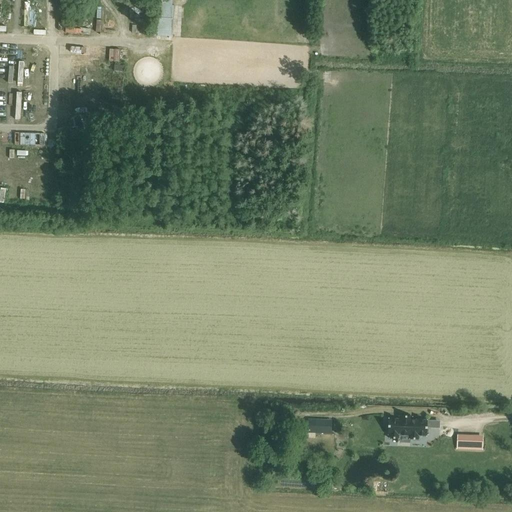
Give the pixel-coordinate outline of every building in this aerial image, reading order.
[(158,18),(157,36),(168,37),(169,19),(172,19),(172,0),(155,0),(154,18),(158,18)] [(0,22),(0,30),(8,31),(8,23),(0,22)] [(159,74),(168,74),(168,65),(158,65),(159,74)] [(95,90),(97,84),(89,81),(87,88),(95,90)] [(17,171),(17,163),(7,163),(7,171),(17,171)] [(22,180),(21,187),(30,189),(31,181),(22,180)] [(412,420),(412,417),(408,416),(399,416),(399,419),(398,419),(398,418),(394,418),(393,419),(388,419),(388,427),(387,427),(387,433),(388,433),(388,435),(390,435),(390,439),(397,439),(399,439),(399,435),(401,435),(401,436),(407,436),(407,435),(410,436),(410,440),(419,440),(419,436),(427,436),(427,428),(427,421),(427,420),(412,420)] [(333,428),(304,430),(305,456),(331,454),(331,442),(333,442),(333,428)] [(466,439),(457,438),(457,449),(466,449),(466,439)]
